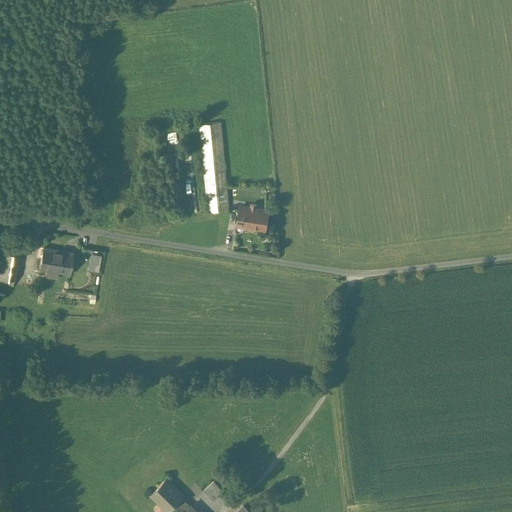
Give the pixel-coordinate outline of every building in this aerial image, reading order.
[(222,121),(200,124),(208,211),(231,209),(222,121)] [(189,125),(167,127),(176,215),(198,212),(189,125)] [(157,128),(134,131),(141,216),(166,216),(157,128)] [(269,210),(241,205),(238,225),(266,230),(269,210)] [(74,253),(44,247),(40,269),(50,270),(49,276),(57,278),(58,272),(70,274),(74,253)] [(19,255),(0,251),(0,277),(14,280),(19,255)] [(93,253),(90,269),(101,271),(104,255),(93,253)] [(184,495),(167,479),(152,495),(168,511),(170,509),(182,496),(184,495)] [(214,481),(205,490),(214,500),(223,491),(214,481)] [(182,496),(170,509),(173,511),(184,511),(191,505),(182,496)]
